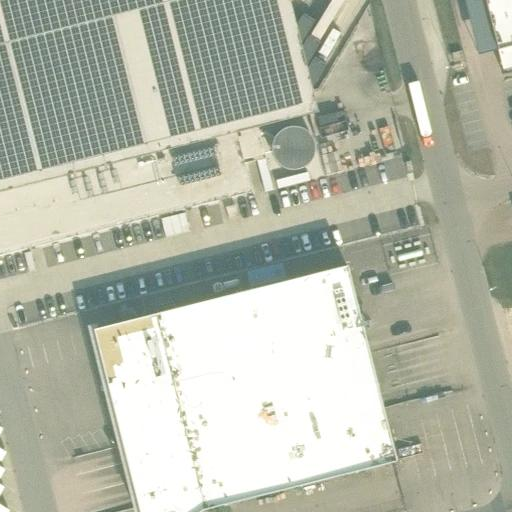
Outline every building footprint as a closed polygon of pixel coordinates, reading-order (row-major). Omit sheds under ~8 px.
[(0,0),(0,256),(250,193),(243,164),(235,133),(258,128),(276,124),(318,113),(288,0),(0,0)] [(511,0),(484,0),(503,75),(511,73),(511,0)] [(279,148),(279,149),(279,150),(279,151),(279,152),(279,153),(279,154),(279,155),(280,156),(280,157),(281,158),(281,159),(282,160),(282,161),(283,162),(283,163),(284,163),(284,164),(285,165),(286,165),(286,166),(287,166),(287,167),(288,167),(289,168),(290,168),(291,169),(292,170),(293,170),(294,170),(295,171),(296,171),(297,171),(298,171),(299,171),(300,171),(301,172),(302,172),(303,172),(304,171),(305,171),(306,171),(307,171),(308,171),(309,170),(310,170),(311,170),(312,169),(313,168),(314,168),(315,167),(316,167),(316,166),(317,166),(317,165),(318,165),(319,164),(319,163),(320,163),(320,162),(321,161),(321,160),(322,159),(323,158),(323,157),(323,156),(324,155),(324,154),(324,153),(324,152),(324,151),(324,150),(324,149),(325,149),(325,148),(324,147),(324,146),(324,145),(324,144),(324,143),(324,142),(323,141),(323,140),(323,139),(322,138),(321,137),(321,136),(320,135),(320,134),(319,134),(319,133),(318,133),(317,132),(317,131),(316,131),(316,130),(315,130),(314,130),(314,129),(313,129),(312,128),(311,128),(310,127),(309,127),(308,126),(307,126),(306,126),(305,126),(304,126),(303,126),(302,126),(301,126),(300,126),(299,126),(298,126),(297,126),(296,126),(295,126),(294,127),(293,127),(292,128),(291,128),(290,129),(289,129),(289,130),(288,130),(287,130),(287,131),(286,131),(286,132),(285,133),(284,133),(284,134),(283,134),(283,135),(282,136),(282,137),(281,138),(281,139),(280,140),(280,141),(279,142),(279,143),(279,144),(279,145),(279,146),(279,147),(279,148)] [(235,133),(243,164),(265,159),(258,128),(235,133)] [(396,462),(382,409),(347,267),(113,326),(124,370),(116,372),(123,401),(132,399),(142,441),(159,510),(150,511),(200,511),(202,511),(396,462)]
